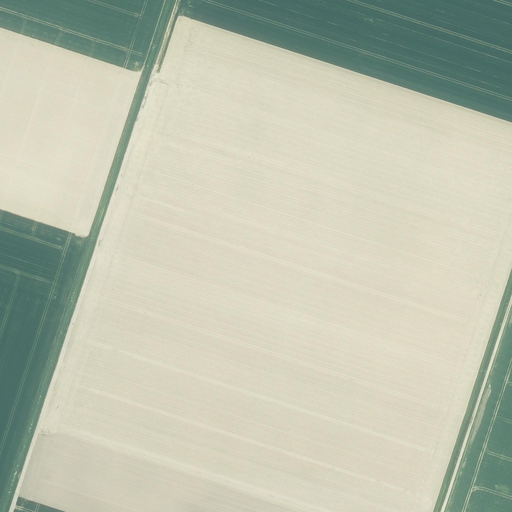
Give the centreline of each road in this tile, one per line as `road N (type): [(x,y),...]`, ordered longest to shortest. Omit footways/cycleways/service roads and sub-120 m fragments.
road 1 (track): [(150,82),(10,511)]
road 2 (track): [(511,299),(443,511)]
